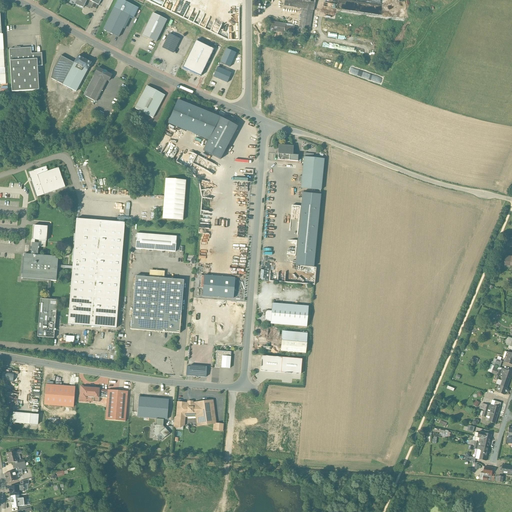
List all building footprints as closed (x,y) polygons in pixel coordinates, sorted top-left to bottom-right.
[(77,0),(75,4),(84,9),(86,6),(92,9),(93,6),(98,8),(101,0),(77,0)] [(316,0),(286,0),(285,4),(303,7),(300,26),(312,28),(316,0)] [(129,15),(114,7),(103,30),(112,34),(118,37),(129,15)] [(167,20),(153,13),(142,35),(156,42),(167,20)] [(287,23),(273,22),(272,33),(296,36),(297,30),(287,28),(287,23)] [(180,40),(169,35),(162,48),(173,53),(180,40)] [(214,50),(196,41),(183,68),(201,77),(214,50)] [(32,48),(9,49),(12,92),(39,90),(37,66),(43,66),(42,53),(32,53),(32,48)] [(220,62),(230,66),(236,52),(226,48),(220,62)] [(78,54),(74,62),(61,56),(55,69),(53,78),(77,91),(92,61),(78,54)] [(113,75),(98,67),(84,95),(97,102),(108,81),(110,82),(113,75)] [(231,73),(217,67),(213,77),(227,83),(231,73)] [(166,95),(148,85),(136,108),(154,118),(166,95)] [(209,139),(203,151),(221,160),(238,127),(221,118),(175,101),(167,124),(209,139)] [(293,147),(279,146),(278,153),(278,160),(291,161),(293,147)] [(324,159),(304,157),(301,188),(321,190),(324,159)] [(47,166),(27,174),(37,199),(66,188),(59,169),(49,172),(47,166)] [(187,179),(165,178),(162,219),(184,221),(187,179)] [(320,195),(303,193),(296,265),(313,267),(320,195)] [(59,269),(73,270),(69,325),(118,328),(125,223),(77,220),(74,266),(59,264),(59,258),(39,256),(40,244),(34,244),(35,238),(46,239),(47,226),(34,225),(32,255),(25,254),(23,280),(49,282),(47,299),(41,299),(38,337),(55,338),(58,300),(52,300),(53,282),(58,282),(59,269)] [(176,237),(137,233),(135,249),(175,252),(176,237)] [(150,277),(136,276),(132,330),(181,334),(185,280),(165,278),(166,272),(151,270),(150,277)] [(235,278),(204,275),(202,296),(233,299),(235,278)] [(307,328),(309,306),(273,303),(273,311),(267,310),(266,321),(272,321),(272,324),(307,328)] [(282,332),(282,341),(307,343),(307,334),(282,332)] [(307,343),(282,341),(281,352),(306,353),(307,343)] [(217,350),(215,367),(230,369),(231,352),(217,350)] [(282,358),(262,356),(260,371),(281,373),(282,358)] [(282,358),(281,373),(300,374),(302,359),(282,358)] [(206,367),(190,366),(189,376),(206,377),(207,367),(206,367)] [(511,373),(511,371),(506,369),(506,370),(500,367),(500,368),(498,367),(498,370),(493,368),(491,373),(497,375),(499,376),(502,377),(510,380),(511,373)] [(510,380),(502,377),(501,380),(502,381),(500,386),(499,387),(498,389),(499,390),(498,393),(505,395),(506,392),(507,392),(508,392),(509,390),(508,389),(507,389),(510,380)] [(74,387),(46,384),(44,404),(72,407),(74,387)] [(94,389),(87,388),(87,387),(81,387),(80,397),(86,398),(86,396),(94,397),(99,397),(100,391),(100,388),(94,388),(94,389)] [(128,392),(108,390),(108,391),(107,398),(105,420),(125,422),(128,392)] [(169,400),(139,397),(137,417),(156,419),(167,420),(169,400)] [(188,402),(188,404),(185,404),(185,403),(178,403),(176,425),(183,426),(184,416),(197,416),(198,426),(215,424),(212,401),(195,403),(195,404),(192,404),(192,402),(188,402)] [(495,406),(494,406),(492,410),(491,410),(490,413),(498,415),(500,407),(495,406)] [(12,422),(39,425),(39,414),(13,412),(12,422)] [(498,415),(490,413),(489,416),(490,417),(489,421),(495,423),(498,415)] [(475,427),(466,424),(464,429),(473,432),(475,427)] [(163,426),(154,425),(153,436),(156,437),(158,437),(158,440),(161,441),(172,432),(172,427),(167,426),(165,428),(163,426)] [(491,440),(480,437),(479,442),(478,446),(489,448),(491,440)] [(489,448),(478,446),(477,449),(481,450),(479,459),(486,461),(489,448)] [(19,451),(6,454),(8,464),(13,463),(13,464),(19,463),(19,461),(18,458),(20,458),(19,456),(19,455),(19,454),(20,454),(22,452),(19,451)] [(24,462),(21,460),(19,461),(19,463),(13,464),(14,468),(19,467),(19,470),(26,468),(25,468),(24,462)] [(511,466),(503,466),(502,473),(511,474),(511,466)] [(493,468),(485,467),(484,473),(488,474),(488,476),(492,476),(493,468)] [(15,472),(5,474),(7,483),(17,480),(15,472)] [(20,486),(10,487),(10,490),(9,490),(10,493),(11,496),(19,495),(19,492),(24,491),(24,488),(24,485),(20,486)] [(19,495),(11,496),(12,508),(17,508),(17,507),(26,506),(25,498),(20,499),(19,495)]
